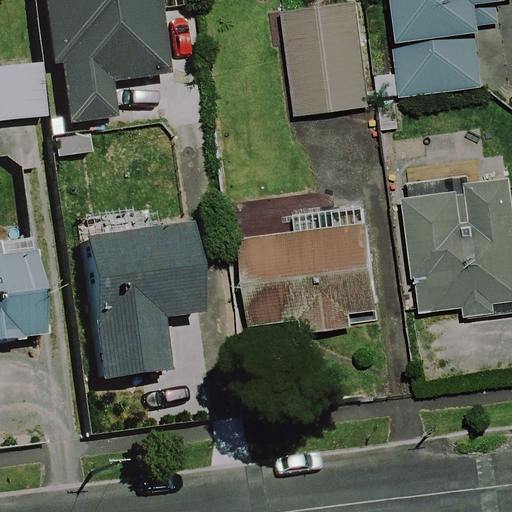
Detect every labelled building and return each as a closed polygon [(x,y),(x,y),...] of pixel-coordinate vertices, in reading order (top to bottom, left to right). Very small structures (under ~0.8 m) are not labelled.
[(40,0),(50,80),(59,79),(65,130),(110,125),(106,89),(164,82),(153,0),(40,0)] [(511,0),(395,0),(405,96),(482,89),(474,4),(511,0)] [(372,107),(359,5),(286,14),(299,116),(372,107)] [(0,125),(41,121),(36,69),(0,72),(0,125)] [(511,180),(467,186),(468,192),(407,199),(420,312),(511,301),(511,180)] [(375,324),(367,229),(243,239),(251,326),(302,322),(303,330),(375,324)] [(192,317),(184,233),(80,243),(94,385),(160,378),(155,321),(192,317)] [(26,244),(0,247),(0,346),(37,342),(26,244)]
